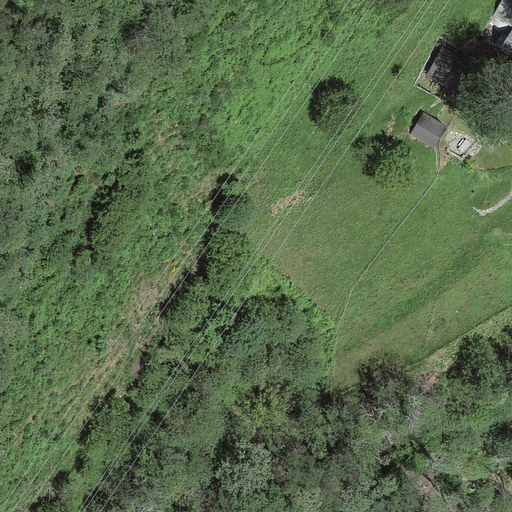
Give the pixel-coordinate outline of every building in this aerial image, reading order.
[(511,0),(501,0),(490,20),(506,34),(511,26),(511,0)] [(511,26),(506,34),(497,48),(511,57),(511,26)] [(483,69),(440,45),(424,73),(467,97),(483,69)] [(511,117),(511,99),(488,88),(478,109),(509,124),(511,117)] [(432,148),(447,126),(420,108),(405,131),(432,148)]
